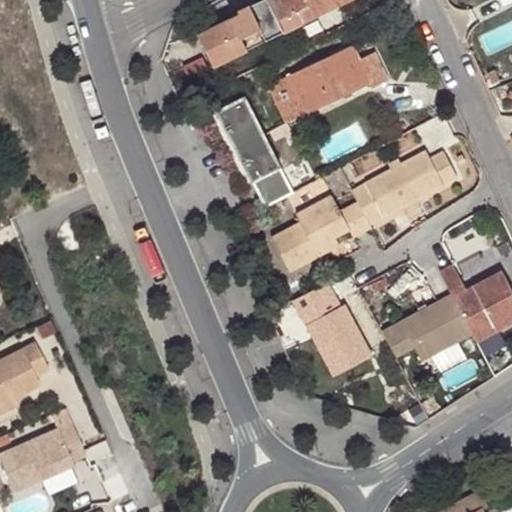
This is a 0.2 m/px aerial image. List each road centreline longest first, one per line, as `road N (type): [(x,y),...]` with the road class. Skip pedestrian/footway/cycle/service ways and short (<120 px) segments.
road 1 (residential): [(142,488),(37,249),(48,218),(64,206),(146,180)]
road 2 (tertiary): [(250,432),(146,180)]
road 3 (residential): [(423,0),(508,186)]
road 4 (residential): [(508,186),(358,270)]
road 5 (tertiary): [(146,180),(97,46)]
